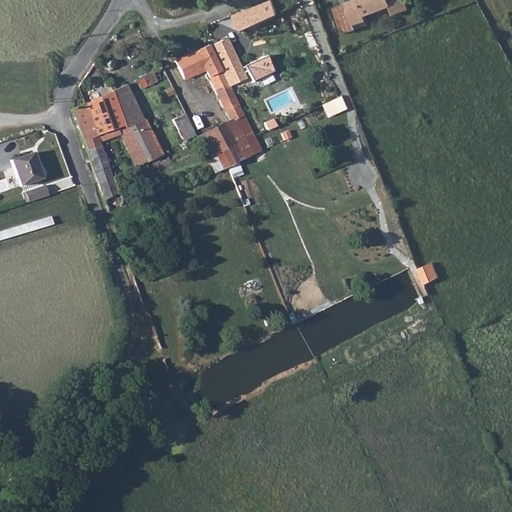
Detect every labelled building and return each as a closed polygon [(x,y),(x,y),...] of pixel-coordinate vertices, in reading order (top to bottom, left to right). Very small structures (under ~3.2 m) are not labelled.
[(267,0),(233,14),(240,30),(278,12),(272,0),(267,0)] [(354,0),(333,8),(343,34),(370,25),(366,13),(377,9),(390,4),(395,16),(414,8),(411,1),(406,3),(405,0),(354,0)] [(212,45),(232,85),(248,76),(245,71),(249,69),(254,80),(276,69),(268,53),(243,66),(228,37),(212,45)] [(186,79),(196,73),(194,69),(202,64),(205,71),(214,88),(231,122),(233,121),(236,127),(247,122),(241,109),(229,86),(232,85),(212,45),(211,44),(175,61),(183,78),(186,79)] [(339,44),(333,46),(336,53),(342,50),(339,44)] [(50,56),(46,57),(52,75),(54,73),(58,72),(58,66),(52,67),(50,56)] [(46,57),(37,60),(42,75),(43,75),(45,76),(47,77),(50,76),(52,75),(46,57)] [(194,69),(196,73),(196,75),(205,71),(202,64),(194,69)] [(157,69),(136,78),(141,89),(162,79),(157,69)] [(126,84),(111,91),(117,109),(122,125),(123,127),(127,125),(145,162),(160,154),(143,120),(126,84)] [(111,91),(84,103),(96,135),(97,135),(109,130),(122,125),(117,109),(111,91)] [(342,95),(322,103),(328,117),(347,109),(342,95)] [(79,107),(71,110),(93,171),(107,165),(99,141),(97,135),(96,135),(84,103),(79,107)] [(167,108),(143,120),(160,154),(183,143),(167,108)] [(187,113),(174,118),(183,141),(196,136),(187,113)] [(222,124),(196,137),(206,158),(233,146),(222,124)] [(109,130),(97,135),(99,141),(111,136),(119,133),(118,129),(123,127),(122,125),(109,130)] [(123,127),(118,129),(130,156),(131,159),(134,167),(145,162),(127,125),(123,127)] [(289,130),(282,133),(284,140),(292,136),(289,130)] [(34,153),(11,160),(19,186),(42,178),(34,153)] [(131,159),(125,161),(129,169),(134,167),(131,159)] [(107,165),(93,171),(100,189),(104,200),(118,194),(112,178),(107,165)] [(28,205),(49,199),(45,189),(25,196),(28,205)] [(0,231),(0,240),(54,224),(51,216),(0,231)] [(433,262),(419,267),(417,268),(423,283),(425,282),(438,278),(433,262)]
